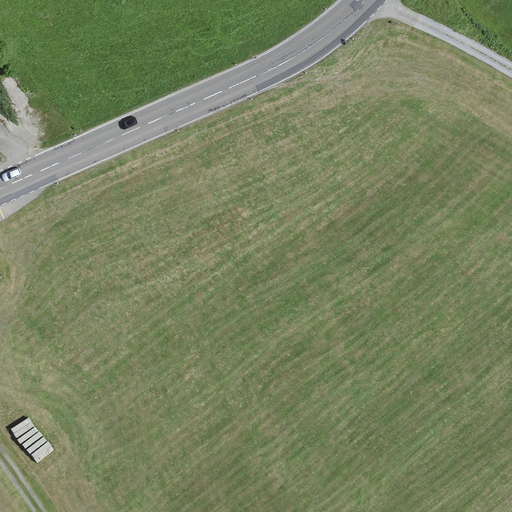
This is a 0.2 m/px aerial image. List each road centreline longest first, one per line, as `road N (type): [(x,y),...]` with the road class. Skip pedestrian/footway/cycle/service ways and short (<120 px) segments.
road 1 (primary): [(367,0),(324,39),(258,76),(0,189)]
road 2 (track): [(373,0),(511,69)]
